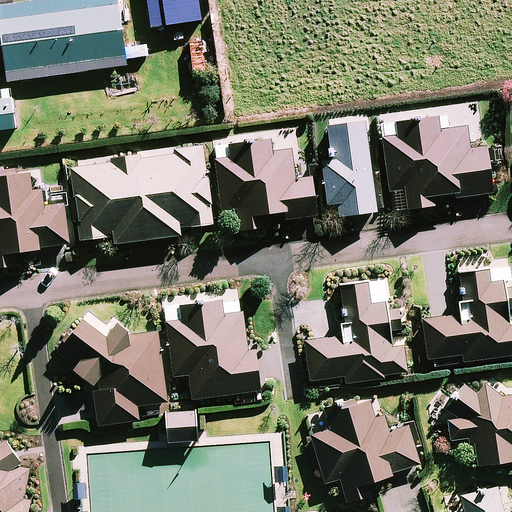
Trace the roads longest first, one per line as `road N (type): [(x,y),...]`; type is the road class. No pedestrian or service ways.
road 1 (residential): [(274,260),(29,291)]
road 2 (residential): [(511,226),(274,260)]
road 3 (residential): [(29,291),(60,511)]
road 4 (residential): [(274,260),(294,393)]
